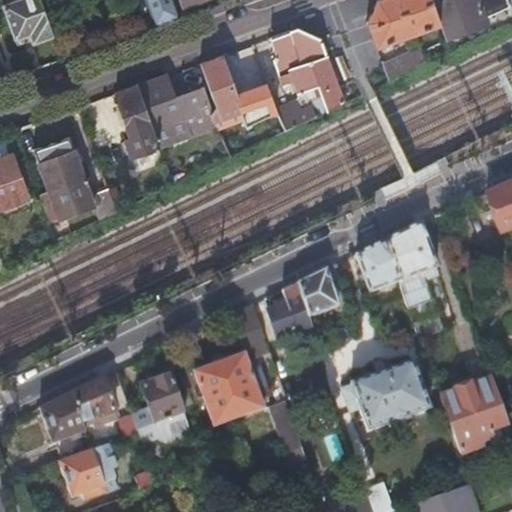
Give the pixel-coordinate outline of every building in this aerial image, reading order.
[(33,43),(52,36),(39,0),(15,0),(3,5),(16,39),(30,34),(33,43)] [(146,0),(155,25),(178,17),(174,6),(172,0),(146,0)] [(375,46),(439,23),(430,0),(375,0),(366,21),(375,46)] [(430,0),(439,23),(445,38),(485,23),(483,16),(508,7),(505,0),(430,0)] [(298,93),(299,96),(298,99),(276,109),(277,112),(286,130),(314,116),(326,111),(343,103),(327,58),(320,38),(295,28),(270,37),(276,59),(273,60),(279,77),(281,76),(284,86),(294,82),(298,93)] [(381,65),(387,79),(425,61),(419,47),(381,65)] [(222,54),(199,62),(216,106),(211,115),(214,122),(230,157),(254,145),(286,130),(277,112),(276,109),(253,120),(244,124),(238,127),(232,115),(237,113),(236,109),(239,108),(227,73),(229,73),(222,54)] [(173,90),(167,74),(137,85),(153,129),(159,146),(191,134),(185,117),(193,114),(194,117),(212,111),(203,86),(188,91),(175,95),(173,90)] [(137,85),(115,93),(131,139),(125,141),(130,156),(159,146),(153,129),(137,85)] [(18,140),(27,162),(41,157),(33,135),(18,140)] [(39,164),(48,190),(83,177),(73,150),(39,164)] [(0,208),(26,199),(10,155),(0,158),(0,208)] [(48,190),(38,194),(48,221),(92,205),(93,204),(83,177),(48,190)] [(511,184),(485,196),(500,235),(511,230),(511,184)] [(92,205),(99,219),(116,211),(107,187),(94,193),(98,202),(93,204),(92,205)] [(400,282),(409,310),(431,302),(424,281),(438,276),(436,270),(437,269),(421,225),(385,242),(400,282)] [(370,293),(400,282),(385,242),(356,256),(370,293)] [(338,306),(325,271),(297,285),(311,323),(317,320),(315,315),(338,306)] [(311,323),(297,285),(281,292),(285,304),(267,312),(276,340),(281,338),(286,353),(315,343),(311,327),(312,327),(311,323)] [(267,352),(250,307),(232,316),(241,343),(244,344),(246,343),(251,358),(267,352)] [(420,340),(447,331),(441,316),(415,326),(420,340)] [(203,361),(193,335),(181,341),(190,366),(203,361)] [(244,344),(241,343),(247,359),(251,358),(246,343),(244,344)] [(263,409),(244,354),(193,372),(212,427),(263,409)] [(389,426),(395,424),(404,421),(409,419),(408,416),(430,409),(413,362),(350,384),(351,386),(341,390),(350,413),(360,410),(368,431),(388,424),(389,426)] [(154,425),(184,414),(170,375),(140,386),(154,425)] [(102,379),(70,394),(81,424),(91,420),(93,428),(106,423),(103,416),(112,412),(114,412),(102,379)] [(491,379),(440,397),(461,455),(484,447),(482,442),(493,438),(490,432),(507,425),(504,416),(491,379)] [(38,410),(57,464),(58,464),(90,452),(81,424),(70,394),(38,410)] [(288,455),(302,450),(294,427),(285,402),(270,408),(288,455)] [(115,420),(112,412),(103,416),(106,423),(115,420)] [(125,426),(133,423),(129,412),(121,415),(125,426)] [(90,452),(58,464),(70,499),(88,493),(90,498),(116,489),(110,471),(107,462),(116,459),(111,445),(90,452)] [(119,468),(116,459),(107,462),(110,471),(119,468)] [(138,493),(155,487),(150,472),(133,478),(138,493)] [(478,511),(469,485),(418,504),(420,511),(478,511)] [(372,511),(390,511),(382,487),(366,493),(372,511)] [(324,511),(369,511),(362,491),(322,505),(324,511)]
